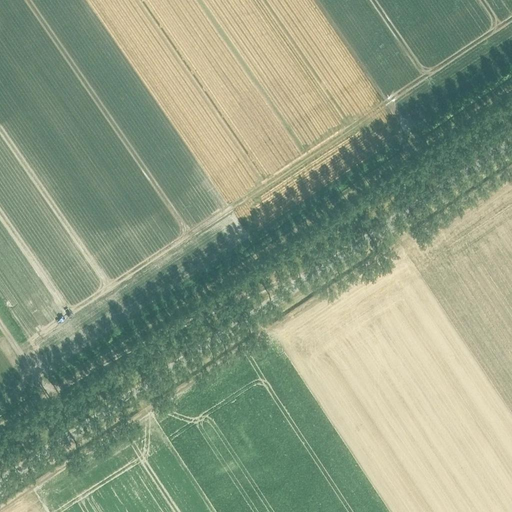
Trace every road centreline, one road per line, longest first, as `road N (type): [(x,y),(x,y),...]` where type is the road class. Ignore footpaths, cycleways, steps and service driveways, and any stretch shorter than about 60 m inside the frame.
road 1 (unclassified): [(0,484),(511,143)]
road 2 (track): [(0,325),(40,383),(57,389),(277,284),(295,288)]
